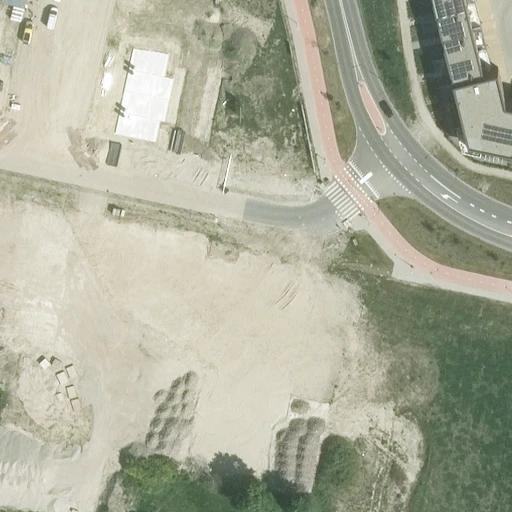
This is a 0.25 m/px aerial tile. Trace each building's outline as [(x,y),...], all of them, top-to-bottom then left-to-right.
[(433,0),(467,139),(511,148),(511,101),(505,100),(502,87),(497,67),(483,71),(466,0),(433,0)] [(131,49),(127,71),(165,79),(169,57),(131,49)] [(127,71),(122,92),(160,100),(165,79),(127,71)] [(122,92),(118,113),(156,121),(160,100),(122,92)] [(118,113),(113,135),(151,143),(156,121),(118,113)] [(449,460),(451,449),(442,447),(447,424),(426,419),(418,453),(449,460)] [(34,511),(46,511),(57,469),(45,467),(34,511)]
